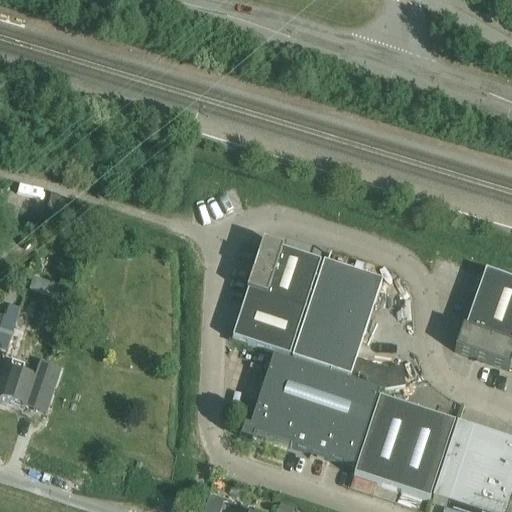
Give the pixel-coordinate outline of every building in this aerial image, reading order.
[(289,363),(320,267),(282,255),(283,253),(262,247),(246,296),(247,297),(232,344),(289,363)] [(382,286),(323,267),(292,364),(385,394),(405,391),(402,371),(386,374),(356,364),(382,286)] [(511,285),(485,276),(464,334),(462,333),(454,355),(508,374),(510,371),(511,371),(511,285)] [(0,342),(8,346),(16,321),(6,317),(3,326),(0,324),(0,342)] [(16,326),(5,359),(16,362),(26,330),(16,326)] [(379,397),(272,362),(250,431),(244,429),(239,441),(252,446),(254,439),(354,472),(379,397)] [(0,401),(0,402),(24,411),(25,409),(37,413),(51,371),(39,367),(34,382),(22,378),(25,370),(12,365),(0,401)] [(454,429),(379,404),(353,481),(428,506),(454,429)] [(508,511),(511,503),(511,447),(457,430),(432,505),(454,511),(508,511)] [(209,501),(205,511),(221,511),(224,506),(209,501)]
